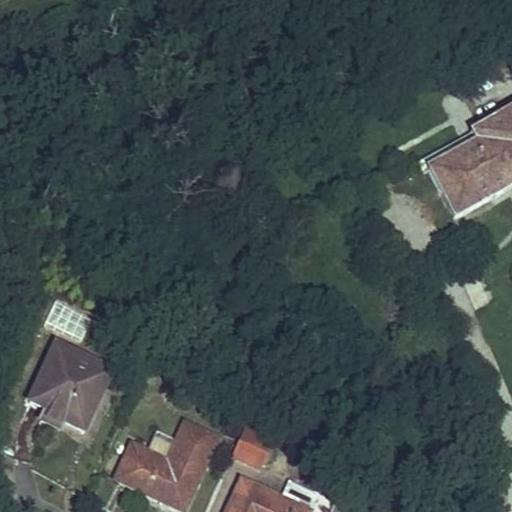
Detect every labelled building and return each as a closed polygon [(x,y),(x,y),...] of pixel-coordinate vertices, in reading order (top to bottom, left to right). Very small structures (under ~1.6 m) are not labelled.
[(475,145),(426,172),(454,222),(500,196),(492,181),(503,174),(511,190),(511,191),(511,112),(470,136),(475,145)] [(475,145),(470,136),(421,163),(426,172),(475,145)] [(503,174),(492,181),(500,196),(511,190),(503,174)] [(44,423),(62,432),(66,424),(86,434),(114,375),(59,348),(32,405),(49,413),(44,423)] [(187,511),(219,441),(186,427),(179,443),(169,464),(149,456),(133,449),(119,483),(186,511),(187,511)] [(179,443),(158,435),(149,456),(169,464),(179,443)] [(264,472),(268,461),(239,448),(235,459),(264,472)] [(312,511),(319,498),(291,486),(284,501),(243,483),(230,511),(312,511)]
